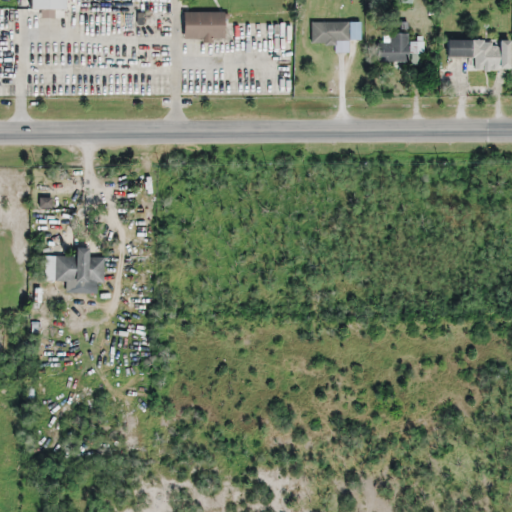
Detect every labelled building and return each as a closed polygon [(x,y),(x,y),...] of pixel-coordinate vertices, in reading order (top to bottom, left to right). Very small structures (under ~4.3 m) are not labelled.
[(64,0),(29,0),(30,10),(40,10),(40,17),(53,18),(53,10),(64,10),(64,0)] [(182,13),(182,41),(224,41),(224,13),(182,13)] [(170,14),(137,14),(137,25),(170,25),(170,14)] [(348,23),(310,23),(310,44),(329,44),(329,52),(348,52),(348,23)] [(376,63),(409,62),(408,54),(422,54),(422,42),(408,42),(407,35),(385,35),(385,44),(376,44),(376,63)] [(446,60),(472,60),(472,71),(509,72),(510,40),(446,40),(446,60)] [(54,257),(53,283),(74,284),(73,293),(85,293),(85,283),(102,283),(103,259),(89,258),(90,249),(75,249),(74,258),(54,257)]
